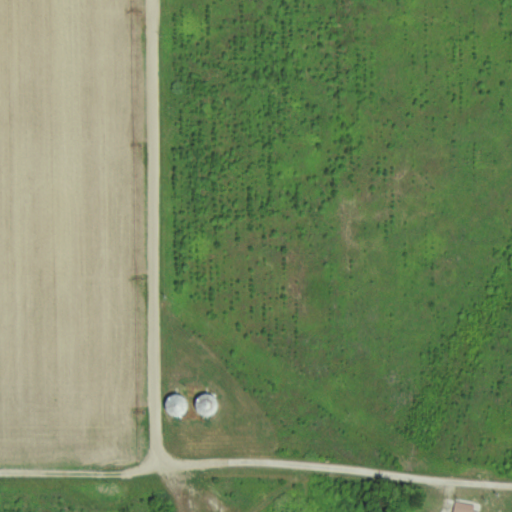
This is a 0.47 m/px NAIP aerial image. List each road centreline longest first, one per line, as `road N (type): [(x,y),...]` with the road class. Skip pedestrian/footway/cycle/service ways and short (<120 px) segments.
road 1 (residential): [(511,471),(168,459),(101,478),(0,477)]
road 2 (residential): [(168,459),(152,351),(151,0)]
